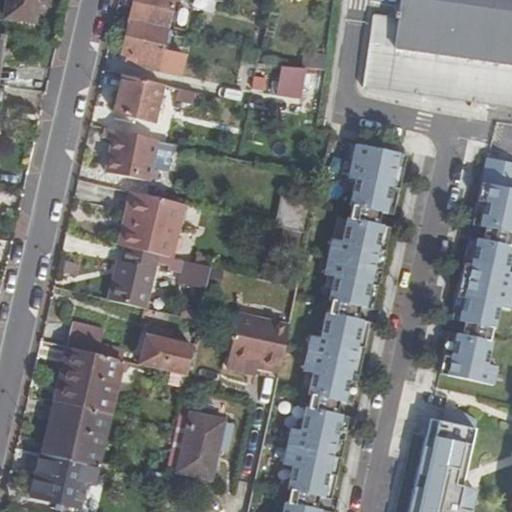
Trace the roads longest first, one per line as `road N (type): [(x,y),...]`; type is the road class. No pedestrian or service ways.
road 1 (residential): [(358,0),(343,103),(447,128),(363,511)]
road 2 (residential): [(94,0),(0,415)]
